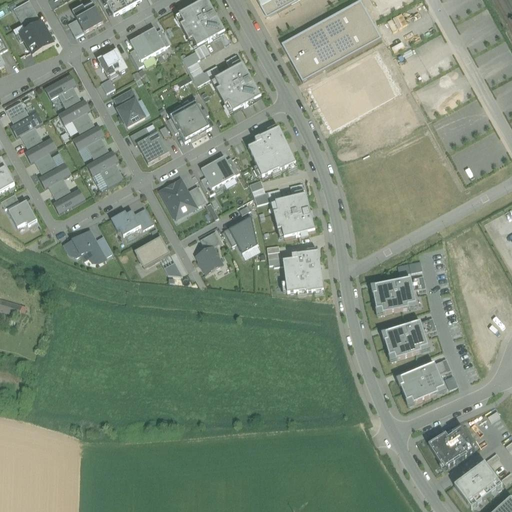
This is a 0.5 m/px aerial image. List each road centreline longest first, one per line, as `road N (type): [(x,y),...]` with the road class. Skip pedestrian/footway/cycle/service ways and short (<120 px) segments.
road 1 (residential): [(393,435),(357,336),(324,172),(290,106)]
road 2 (residential): [(144,186),(58,235),(0,133)]
road 3 (residential): [(290,106),(144,186)]
road 4 (residential): [(144,186),(74,59)]
road 5 (residential): [(393,435),(511,376)]
road 6 (residential): [(74,59),(183,0)]
road 7 (residential): [(290,106),(231,0)]
